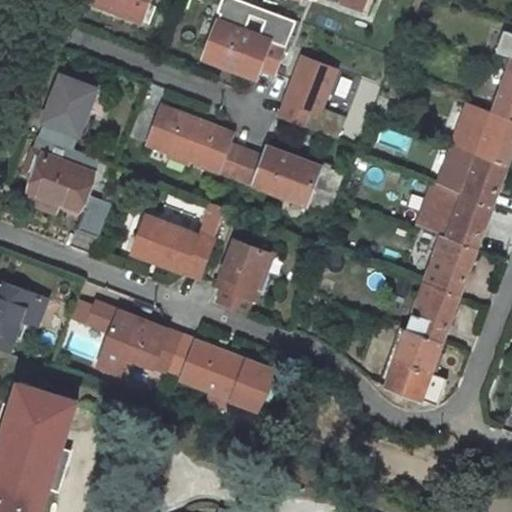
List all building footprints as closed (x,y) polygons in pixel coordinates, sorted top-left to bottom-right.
[(91,0),(91,2),(144,22),(151,0),(91,0)] [(296,20),(294,19),(243,0),(222,0),(218,12),(221,13),(204,58),(257,78),(261,68),(276,73),(296,20)] [(332,0),(356,10),(360,0),(332,0)] [(498,51),(511,56),(511,33),(505,31),(498,51)] [(303,56),(280,116),(338,138),(346,116),(322,107),(337,69),(303,56)] [(511,118),(511,71),(509,70),(493,112),(511,118)] [(96,89),(62,76),(44,124),(39,136),(73,149),(77,137),(88,109),(95,112),(103,92),(96,89)] [(508,165),(511,152),(511,118),(493,112),(469,103),(454,146),(508,165)] [(236,134),(163,106),(148,144),(221,172),(238,178),(248,151),(232,144),(236,134)] [(94,172),(99,159),(73,149),(39,136),(34,150),(25,173),(36,177),(30,192),(80,211),(94,172)] [(492,207),(508,165),(454,146),(438,188),(492,207)] [(265,157),(248,151),(238,178),(255,185),(309,206),(328,213),(342,174),(323,167),(269,147),(265,157)] [(477,250),(492,207),(433,186),(418,228),(442,237),(477,250)] [(77,229),(97,237),(111,203),(91,194),(77,229)] [(147,214),(132,252),(200,278),(226,209),(211,203),(199,234),(147,214)] [(224,287),(218,303),(246,313),(252,297),(270,252),(253,245),(255,240),(238,233),(219,284),(224,287)] [(459,297),(477,250),(442,237),(425,284),(459,297)] [(0,347),(9,351),(14,339),(22,318),(37,324),(47,299),(0,280),(0,347)] [(442,344),(459,297),(425,284),(408,331),(442,344)] [(71,316),(77,318),(83,301),(77,299),(71,316)] [(168,372),(182,335),(97,301),(95,306),(83,301),(77,318),(111,331),(99,361),(121,370),(127,356),(168,372)] [(380,385),(387,388),(408,331),(401,328),(380,385)] [(431,374),(442,344),(408,331),(387,388),(438,406),(448,380),(431,374)] [(235,399),(258,409),(273,370),(182,335),(168,372),(182,378),(182,379),(213,391),(235,399)] [(78,399),(20,381),(12,406),(5,403),(0,420),(7,422),(0,444),(0,511),(43,511),(51,487),(59,489),(67,463),(59,461),(63,448),(78,399)] [(230,411),(235,399),(213,391),(208,402),(230,411)] [(71,450),(63,448),(59,461),(67,463),(71,450)]
